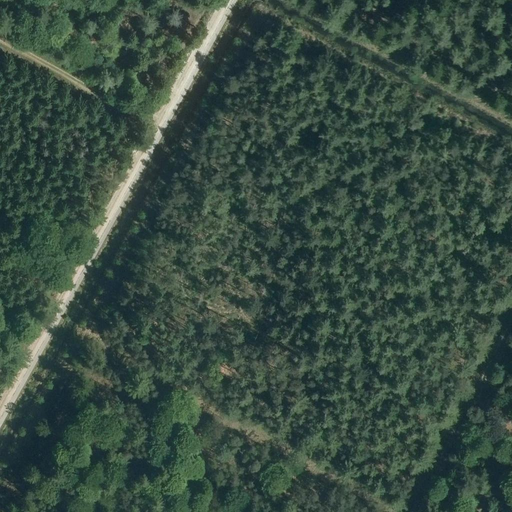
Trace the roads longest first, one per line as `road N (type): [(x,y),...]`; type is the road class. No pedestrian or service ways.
road 1 (track): [(0,410),(227,0)]
road 2 (track): [(405,510),(93,339)]
road 3 (track): [(404,511),(511,313)]
